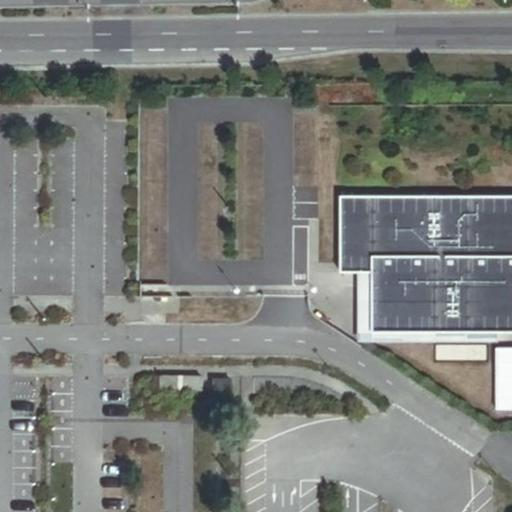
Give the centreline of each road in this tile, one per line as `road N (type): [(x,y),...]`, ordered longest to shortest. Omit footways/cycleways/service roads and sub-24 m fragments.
road 1 (unclassified): [(0,336),(296,341),(361,367),(511,463)]
road 2 (primary): [(0,31),(511,28)]
